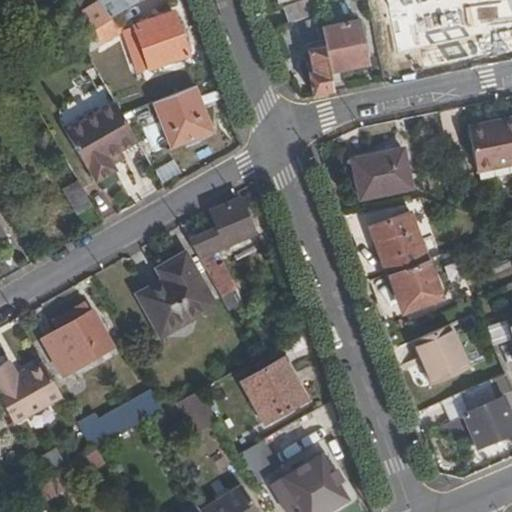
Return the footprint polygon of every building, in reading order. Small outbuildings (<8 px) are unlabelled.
[(104,0),(92,0),(83,6),(96,27),(115,16),(104,0)] [(104,0),(115,16),(117,14),(140,0),(104,0)] [(312,0),(301,0),(286,5),(291,20),(315,13),(312,0)] [(511,0),(403,0),(404,3),(425,0),(430,0),(437,38),(465,32),(462,20),(486,17),(489,28),(511,23),(511,0)] [(64,7),(51,15),(62,32),(75,25),(64,7)] [(191,50),(175,7),(137,22),(152,64),(191,50)] [(96,27),(95,28),(81,36),(90,50),(125,27),(117,14),(115,16),(96,27)] [(316,68),(312,69),(316,91),(338,87),(334,65),(326,28),(323,14),(312,17),(316,35),(310,36),(316,68)] [(361,20),(326,28),(334,65),(370,58),(361,20)] [(75,25),(62,32),(68,44),(76,39),(81,36),(75,25)] [(76,39),(85,53),(90,50),(81,36),(76,39)] [(96,174),(115,164),(111,157),(108,151),(119,144),(138,134),(125,111),(101,70),(88,78),(102,104),(68,124),(96,174)] [(175,142),(214,129),(198,86),(160,99),(175,142)] [(511,112),(468,122),(474,151),(511,143),(511,112)] [(511,143),(474,151),(480,173),(511,166),(511,143)] [(123,150),(119,144),(108,151),(111,157),(123,150)] [(406,146),(372,153),(381,190),(414,184),(406,146)] [(356,156),(364,194),(381,190),(372,153),(356,156)] [(152,169),(160,184),(180,174),(172,159),(152,169)] [(66,183),(81,209),(96,201),(81,175),(66,183)] [(210,210),(219,226),(194,241),(212,272),(225,264),(216,248),(258,225),(238,193),(210,210)] [(412,210),(371,222),(388,270),(394,268),(430,255),(412,210)] [(173,259),(179,270),(143,291),(163,328),(212,301),(185,253),(173,259)] [(406,303),(443,290),(430,255),(394,268),(406,303)] [(58,326),(44,335),(65,369),(113,342),(92,305),(88,308),(83,300),(54,318),(58,326)] [(473,361),(454,319),(415,337),(433,379),(473,361)] [(490,346),(509,342),(504,321),(486,325),(490,346)] [(284,352),(244,375),(268,416),(307,393),(284,352)] [(11,356),(0,361),(0,390),(16,420),(64,394),(44,359),(21,372),(11,356)] [(470,409),(466,412),(467,414),(476,434),(481,445),(511,431),(511,409),(505,394),(511,390),(511,375),(509,368),(462,390),(470,409)] [(101,415),(97,409),(79,419),(94,446),(99,443),(147,416),(166,406),(154,385),(101,415)] [(179,399),(191,419),(212,407),(200,387),(179,399)] [(467,414),(449,422),(457,441),(476,434),(467,414)] [(264,438),(240,451),(253,472),(278,458),(264,438)] [(346,500),(320,455),(274,482),(292,511),(321,511),(326,507),(329,511),(346,500)] [(25,484),(37,502),(65,485),(54,468),(25,484)] [(263,511),(242,477),(200,503),(205,511),(263,511)]
